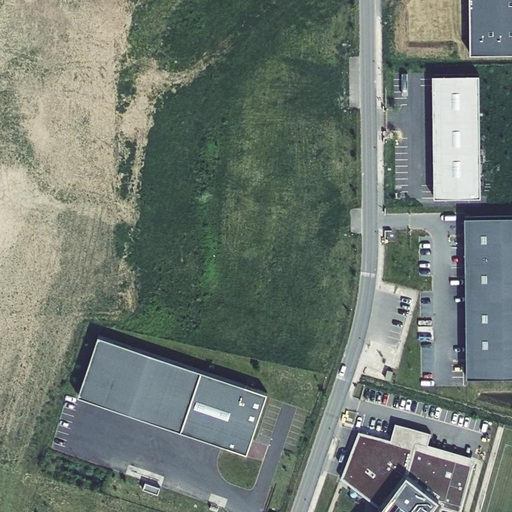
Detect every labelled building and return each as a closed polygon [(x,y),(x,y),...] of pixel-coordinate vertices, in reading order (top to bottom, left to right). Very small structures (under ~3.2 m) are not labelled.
[(511,0),(470,0),(472,53),(511,51),(511,0)] [(433,75),(434,197),(481,196),(479,74),(433,75)] [(511,215),(465,216),(467,377),(511,376),(511,215)] [(248,452),(268,394),(99,335),(79,397),(248,452)] [(440,511),(444,508),(457,511),(460,511),(475,459),(427,445),(431,433),(395,423),(390,440),(359,431),(341,478),(383,511),(382,511),(440,511)]
